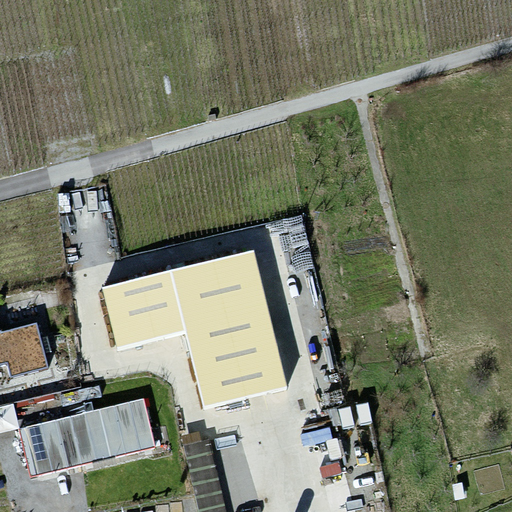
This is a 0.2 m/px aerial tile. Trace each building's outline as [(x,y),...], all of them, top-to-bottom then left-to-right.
[(259,262),(107,297),(121,357),(188,342),(205,416),(290,397),(259,262)] [(0,367),(7,366),(10,380),(47,371),(44,356),(50,354),(47,339),(40,341),(36,326),(0,335),(0,367)] [(15,401),(0,404),(0,431),(21,426),(15,401)] [(93,414),(18,431),(30,480),(153,451),(143,403),(93,414)] [(226,511),(209,439),(185,445),(200,511),(226,511)]
